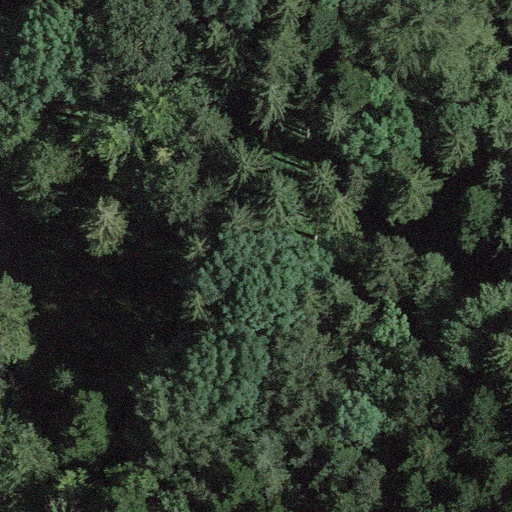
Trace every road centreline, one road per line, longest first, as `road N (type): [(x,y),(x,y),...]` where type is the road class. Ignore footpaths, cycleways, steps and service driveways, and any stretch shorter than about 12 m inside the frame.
road 1 (track): [(149,511),(373,429),(511,313)]
road 2 (track): [(11,511),(0,138)]
